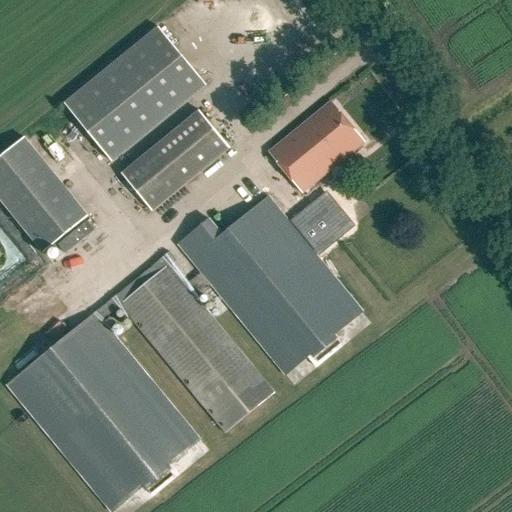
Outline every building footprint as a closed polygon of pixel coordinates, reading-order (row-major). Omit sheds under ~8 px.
[(159,28),(65,104),(111,162),(206,85),(159,28)] [(330,104),(269,154),(303,195),(364,144),(330,104)] [(199,111),(121,174),(153,212),(230,149),(199,111)] [(90,216),(27,137),(0,158),(0,198),(44,253),(90,216)] [(274,389),(198,296),(213,283),(284,371),(361,309),(269,196),(192,258),(202,270),(187,283),(170,262),(178,256),(172,249),(91,315),(93,318),(11,385),(112,510),(201,437),(103,317),(120,304),(223,430),(274,389)] [(338,231),(314,202),(293,219),(316,249),(338,231)]
